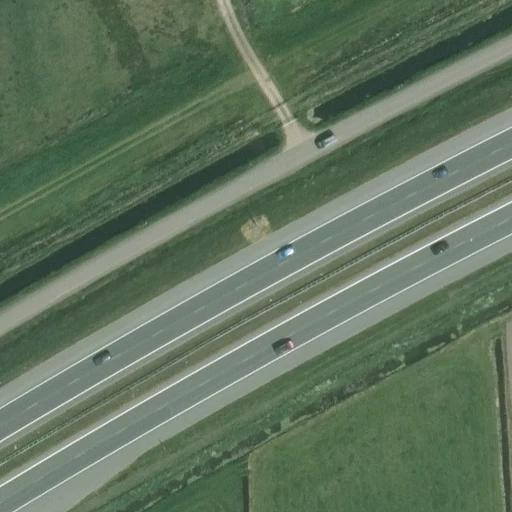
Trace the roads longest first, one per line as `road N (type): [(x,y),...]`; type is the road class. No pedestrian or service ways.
road 1 (unclassified): [(511,44),(192,213),(0,332)]
road 2 (motorway): [(0,504),(266,347),(511,219)]
road 3 (motorway): [(511,144),(244,285),(0,427)]
